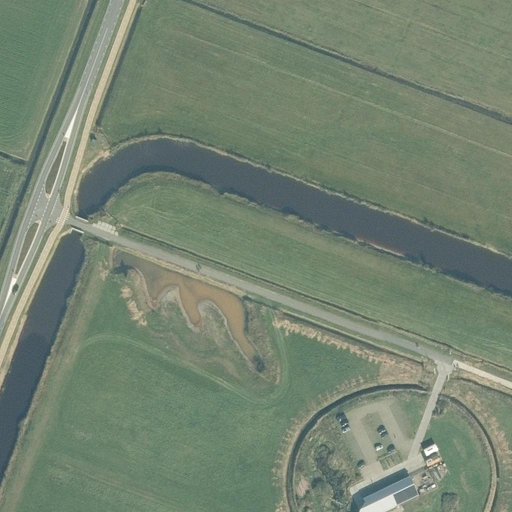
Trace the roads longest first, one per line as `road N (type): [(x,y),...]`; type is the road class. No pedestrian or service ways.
road 1 (unclassified): [(453,362),(47,212)]
road 2 (tertiary): [(84,89),(31,206)]
road 3 (tertiary): [(47,212),(84,89)]
